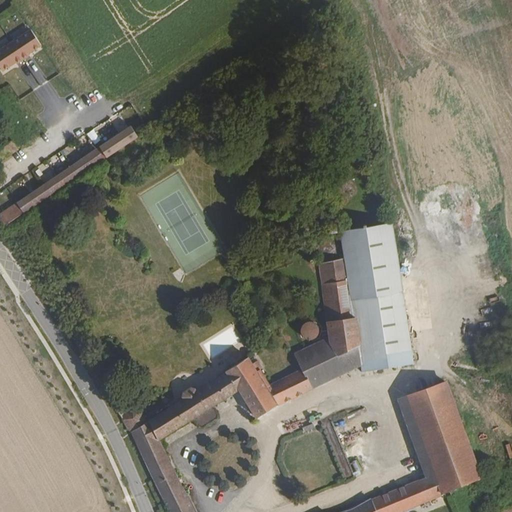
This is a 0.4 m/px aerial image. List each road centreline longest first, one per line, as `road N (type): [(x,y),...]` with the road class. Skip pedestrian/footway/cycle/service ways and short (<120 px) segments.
road 1 (track): [(350,0),(420,233),(434,354),(427,371),(370,394)]
road 2 (track): [(295,511),(384,472),(389,442),(380,407),(370,394),(344,388),(267,426),(250,510)]
road 3 (tertiary): [(149,511),(0,258)]
road 4 (unknown): [(221,511),(191,448),(225,420),(267,426)]
